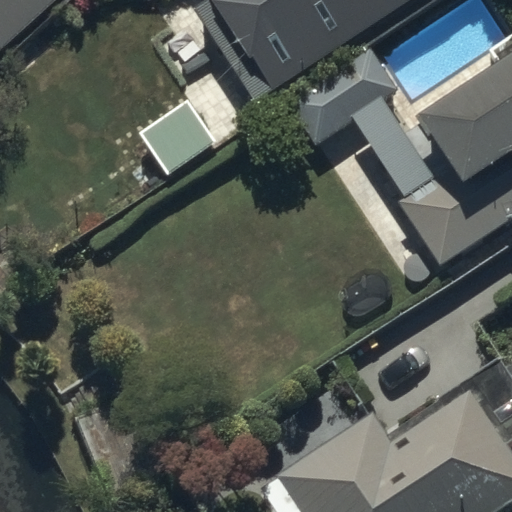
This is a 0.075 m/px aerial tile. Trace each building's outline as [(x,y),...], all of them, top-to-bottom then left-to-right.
[(0,0),(0,60),(66,0),(0,0)] [(206,0),(213,10),(196,21),(256,113),(427,0),(206,0)] [(395,102),(368,61),(288,114),(314,155),(395,102)] [(511,229),(511,69),(415,134),(446,181),(399,213),(441,277),(511,229)] [(212,153),(186,114),(139,146),(166,185),(212,153)] [(386,447),(371,425),(279,487),(295,511),(506,511),(511,508),(511,466),(505,456),(511,451),(511,369),(504,375),(500,370),(386,447)]
